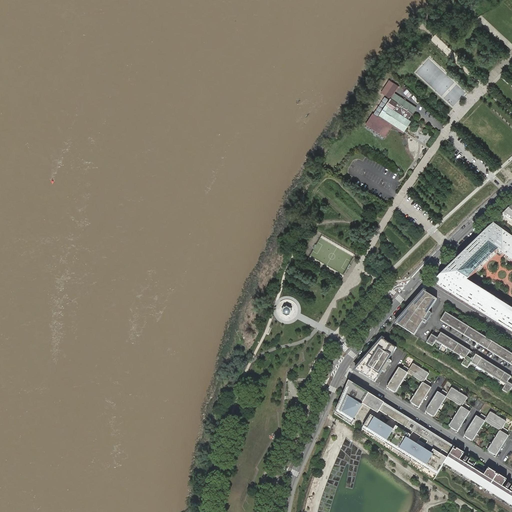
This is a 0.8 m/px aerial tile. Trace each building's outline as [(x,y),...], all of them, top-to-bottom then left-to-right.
[(391,97),(395,91),(399,85),(390,78),(381,91),(391,97)] [(398,93),(410,98),(413,90),(401,85),(398,93)] [(393,124),(404,132),(412,119),(410,118),(417,106),(395,91),(391,97),(379,115),(393,124)] [(393,124),(379,115),(373,111),(366,123),(385,135),(393,124)] [(511,205),(503,214),(511,220),(511,205)] [(493,223),(479,237),(498,251),(511,260),(511,236),(501,229),(493,223)] [(479,237),(461,255),(459,256),(448,267),(438,277),(437,278),(437,285),(450,293),(466,303),(499,324),(511,331),(511,308),(467,281),(476,271),(498,251),(479,237)] [(425,291),(424,292),(411,306),(411,307),(408,309),(407,311),(398,321),(396,324),(414,335),(417,331),(422,322),(425,324),(426,323),(431,314),(429,312),(437,299),(425,291)] [(289,302),(283,303),(280,307),(280,313),(284,317),(290,318),(294,315),(296,309),(294,304),(289,302)] [(511,353),(485,337),(445,312),(440,321),(480,345),(511,365),(511,353)] [(511,384),(508,382),(511,376),(476,355),(472,360),(467,356),(470,351),(441,333),(437,338),(431,335),(427,343),(433,346),(436,341),(465,359),(461,364),(467,368),(471,363),(506,385),(502,390),(508,394),(511,388),(511,384)] [(356,370),(375,382),(382,370),(385,372),(390,364),(392,361),(389,359),(396,347),(383,339),(368,355),(356,370)] [(429,372),(414,362),(410,368),(408,371),(424,381),(426,377),(429,372)] [(402,367),(400,366),(388,386),(396,391),(408,371),(402,367)] [(358,401),(374,411),(377,406),(381,400),(365,390),(360,387),(349,381),(344,392),(350,396),(352,397),(353,398),(358,401)] [(424,381),(411,401),(420,406),(432,385),(430,384),(424,381)] [(449,392),(447,395),(462,405),(464,401),(468,396),(452,386),(449,392)] [(435,415),(447,395),(441,391),(439,390),(426,410),(435,415)] [(350,396),(344,392),(335,414),(383,447),(396,426),(374,412),(374,411),(358,401),(353,398),(352,397),(350,396)] [(374,412),(396,426),(403,414),(392,407),(381,400),(377,406),(374,411),(374,412)] [(468,408),(462,405),(450,425),(458,430),(471,410),(468,408)] [(488,416),(486,419),(501,429),(503,426),(507,420),(491,410),(488,416)] [(444,465),(455,447),(403,414),(396,426),(383,447),(434,480),(444,465)] [(480,416),(478,414),(465,434),(473,439),(486,419),(480,416)] [(507,432),(501,429),(489,449),(497,454),(509,434),(507,432)] [(511,485),(510,486),(509,486),(510,484),(509,483),(507,486),(504,484),(507,479),(489,468),(487,470),(476,463),(477,463),(470,459),(468,462),(467,461),(468,458),(466,456),(464,459),(461,457),(464,453),(455,447),(444,465),(511,507),(511,485)]
